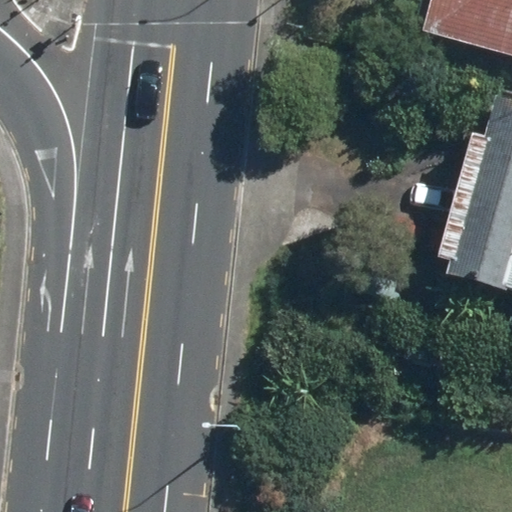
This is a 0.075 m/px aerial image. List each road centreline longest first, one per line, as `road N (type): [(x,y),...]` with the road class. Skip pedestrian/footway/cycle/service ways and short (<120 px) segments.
road 1 (primary): [(180,0),(121,511)]
road 2 (primary): [(108,511),(96,382),(51,186),(0,67)]
